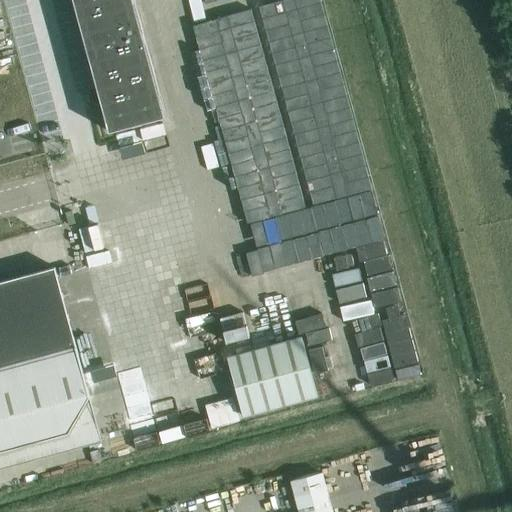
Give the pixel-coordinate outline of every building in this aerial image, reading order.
[(73,0),(109,131),(165,116),(133,0),(73,0)] [(354,72),(318,81),(349,213),(342,215),(344,224),(353,222),(364,272),(399,264),(354,72)] [(231,124),(199,128),(202,156),(234,152),(231,124)] [(321,136),(294,146),(305,177),(332,168),(321,136)] [(261,156),(251,159),(256,178),(266,175),(261,156)] [(247,159),(238,161),(243,184),(252,182),(247,159)] [(246,206),(245,218),(264,219),(264,207),(246,206)] [(68,225),(74,223),(71,210),(65,212),(68,225)] [(182,248),(174,212),(122,225),(130,260),(182,248)] [(233,230),(222,232),(227,256),(238,254),(233,230)] [(312,266),(324,266),(326,236),(314,235),(312,266)] [(287,245),(249,256),(255,276),(293,265),(287,245)] [(120,283),(134,345),(212,328),(198,266),(120,283)] [(0,450),(68,433),(89,396),(76,346),(54,267),(0,281),(0,450)] [(202,332),(215,389),(233,385),(219,328),(202,332)] [(302,335),(227,355),(243,415),(318,395),(302,335)] [(145,368),(155,367),(152,347),(142,348),(145,368)] [(171,379),(154,379),(153,403),(170,404),(171,379)] [(298,511),(333,511),(323,473),(290,481),(298,511)]
